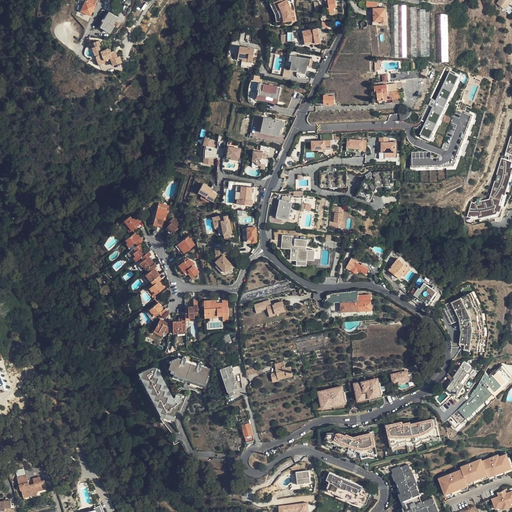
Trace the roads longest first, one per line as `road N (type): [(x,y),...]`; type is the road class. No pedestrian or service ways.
road 1 (residential): [(266,249),(311,285),(383,290),(426,316),(442,337),(445,367),(421,393),(365,417),(320,420),(245,458),(259,472),(308,451),(368,474),(383,493),(374,511)]
road 2 (residential): [(344,0),(344,27),(269,188),(266,249)]
road 3 (residential): [(266,249),(235,287),(186,286),(152,239)]
